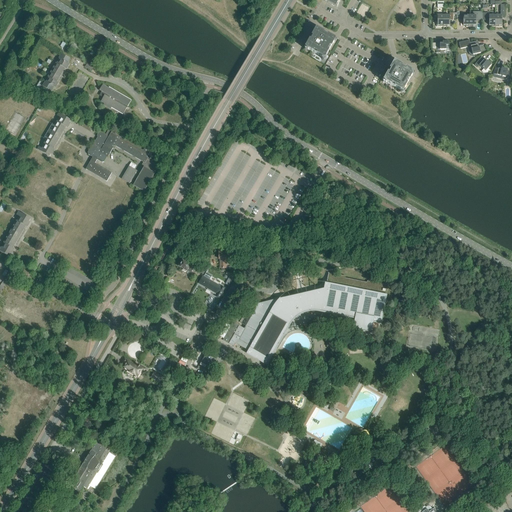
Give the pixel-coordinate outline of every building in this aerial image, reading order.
[(473,15),(469,15),(469,27),(473,27),(473,25),(476,25),(476,19),(479,19),(479,8),(473,8),(473,15)] [(450,19),(453,19),(453,13),(450,13),(450,15),(444,15),(444,27),(447,27),(447,25),(450,25),(450,19)] [(469,27),(469,15),(464,15),(464,13),(460,13),(460,19),(463,19),(463,25),(466,25),(466,27),(469,27)] [(495,27),(495,15),(489,15),(489,13),(483,13),(483,19),(489,19),(489,25),(491,25),(491,27),(495,27)] [(334,43),(334,42),(333,38),(332,38),(328,36),(327,37),(323,35),(324,34),(319,31),(319,30),(314,31),(314,32),(307,45),(306,45),(308,50),(309,50),(321,57),(322,58),(326,57),(326,56),(333,43),(334,43)] [(459,43),(460,49),(468,47),(469,52),(469,53),(470,54),(470,55),(471,56),(472,57),(473,57),(474,57),(475,57),(476,57),(476,54),(481,53),(479,46),(477,46),(476,41),(470,43),(470,40),(469,40),(469,41),(467,42),(466,41),(466,42),(463,42),(462,42),(459,43)] [(449,47),(449,42),(442,42),(442,43),(436,43),(436,53),(440,53),(440,50),(446,50),(447,51),(448,51),(449,51),(450,50),(450,49),(450,48),(449,47)] [(69,64),(68,63),(71,59),(62,54),(59,58),(60,59),(57,63),(48,77),(49,78),(46,82),(45,82),(42,86),(52,92),(54,87),(56,88),(58,83),(57,82),(59,78),(61,79),(65,73),(63,72),(65,68),(67,69),(69,64)] [(482,71),(481,71),(483,72),(484,73),(486,73),(488,72),(489,72),(490,71),(490,70),(488,69),(491,65),(486,60),(485,61),(481,58),(475,65),(477,67),(479,65),(484,69),(482,71)] [(94,67),(87,63),(85,67),(92,71),(94,67)] [(393,65),(392,67),(385,78),(384,78),(386,83),(387,83),(399,90),(400,91),(404,90),(404,89),(411,76),(412,76),(411,71),(410,71),(406,69),(405,70),(402,68),(402,66),(397,64),(397,63),(392,64),(393,65)] [(509,73),(509,71),(507,71),(508,69),(500,67),(500,69),(495,68),(493,77),(501,79),(503,80),(504,80),(506,79),(507,78),(508,77),(509,76),(509,74),(509,73)] [(96,74),(102,76),(103,72),(98,70),(95,68),(93,72),(96,75),(96,74)] [(126,106),(128,107),(131,100),(121,94),(121,95),(119,94),(120,94),(109,88),(103,85),(100,90),(102,92),(100,95),(103,97),(101,101),(104,103),(104,105),(111,109),(111,107),(123,114),(127,108),(125,107),(126,106)] [(53,124),(48,131),(44,139),(46,140),(44,144),(45,144),(43,149),(39,146),(37,149),(49,156),(51,154),(52,154),(55,150),(53,149),(55,145),(57,146),(66,131),(64,130),(66,127),(68,128),(70,123),(69,122),(71,120),(58,113),(57,115),(61,118),(58,122),(57,121),(55,125),(53,124)] [(83,123),(82,126),(91,132),(93,129),(83,123)] [(97,160),(102,162),(104,162),(107,157),(108,157),(115,145),(143,162),(138,171),(129,166),(122,179),(144,192),(159,166),(153,162),(158,152),(146,145),(143,150),(112,132),(108,138),(106,137),(107,136),(101,132),(99,132),(97,136),(98,137),(94,145),(92,145),(88,152),(88,154),(93,157),(86,169),(107,181),(112,173),(95,163),(97,160)] [(31,218),(18,211),(16,215),(20,217),(18,221),(17,221),(4,243),(5,243),(2,248),(0,246),(0,251),(9,256),(11,253),(12,254),(15,249),(13,248),(15,244),(17,245),(25,230),(24,229),(26,226),(27,227),(30,222),(29,221),(31,218)] [(229,250),(224,250),(219,250),(219,259),(220,259),(220,268),(222,268),(222,271),(229,271),(229,267),(227,267),(227,258),(229,258),(229,250)] [(112,258),(110,261),(119,267),(121,263),(112,258)] [(191,273),(194,267),(196,268),(197,266),(194,264),(193,266),(182,260),(179,266),(183,269),(182,270),(185,272),(186,271),(191,273)] [(26,267),(23,272),(28,275),(31,270),(26,267)] [(220,286),(214,283),(209,280),(212,276),(206,273),(204,276),(203,276),(199,283),(211,291),(211,292),(215,295),(215,296),(219,298),(220,299),(226,288),(221,285),(220,286)] [(381,322),(388,285),(367,281),(367,282),(345,278),(346,276),(328,273),(328,274),(326,283),(325,290),(304,295),(304,294),(303,294),(303,293),(302,293),(302,294),(301,294),(301,295),(301,296),(278,301),(279,298),(266,301),(255,304),(254,306),(256,308),(244,328),(233,322),(224,338),(223,339),(223,340),(233,346),(234,346),(236,343),(249,351),(247,353),(266,364),(289,324),(290,322),(291,320),(293,318),(295,316),(297,315),(299,313),(302,312),(304,311),(306,311),(309,310),(312,310),(314,310),(317,310),(320,310),(355,317),(353,328),(371,332),(373,321),(381,322)] [(226,355),(230,349),(218,342),(214,348),(226,355)] [(144,372),(146,369),(139,365),(139,366),(125,358),(123,362),(126,364),(124,367),(125,368),(125,369),(127,370),(135,375),(134,376),(137,377),(137,376),(138,377),(142,370),(144,372)] [(151,377),(155,379),(159,382),(162,377),(154,372),(151,377)] [(95,430),(97,433),(103,428),(101,425),(95,430)] [(105,440),(105,439),(101,437),(99,439),(87,458),(86,458),(85,458),(83,460),(84,461),(84,462),(85,462),(70,487),(73,489),(71,493),(77,497),(84,486),(89,489),(91,486),(95,489),(115,456),(109,452),(112,447),(109,445),(106,451),(105,450),(106,449),(108,445),(108,444),(105,440),(106,440),(105,440)] [(494,483),(491,478),(484,481),(487,486),(494,483)]
